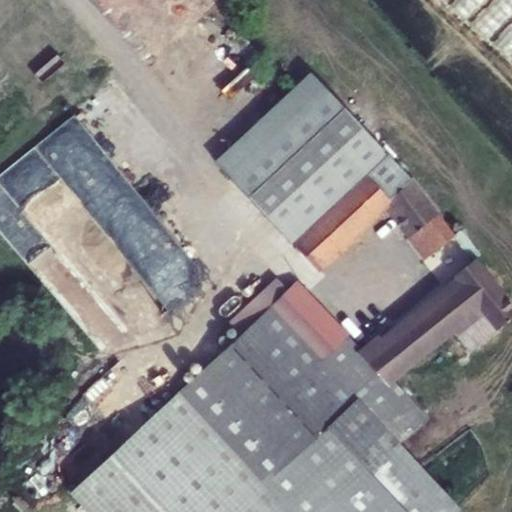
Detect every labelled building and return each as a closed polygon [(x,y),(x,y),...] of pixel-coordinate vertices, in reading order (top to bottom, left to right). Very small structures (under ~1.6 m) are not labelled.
[(349,199),(373,172),(317,116),(292,142),(349,199)] [(349,199),(292,142),(247,192),(297,254),(349,199)] [(457,239),(415,187),(400,200),(373,172),(349,199),(297,254),(317,273),(323,279),(391,209),(435,260),(457,239)] [(384,345),(367,360),(396,395),(486,317),(505,341),(511,334),(511,298),(481,261),(457,282),(464,290),(391,353),(384,345)] [(328,362),(398,438),(419,419),(396,395),(367,360),(351,343),(341,336),(346,331),(303,290),(277,316),(328,362)] [(328,362),(277,316),(76,501),(85,511),(468,511),(469,511),(398,438),(328,362)]
